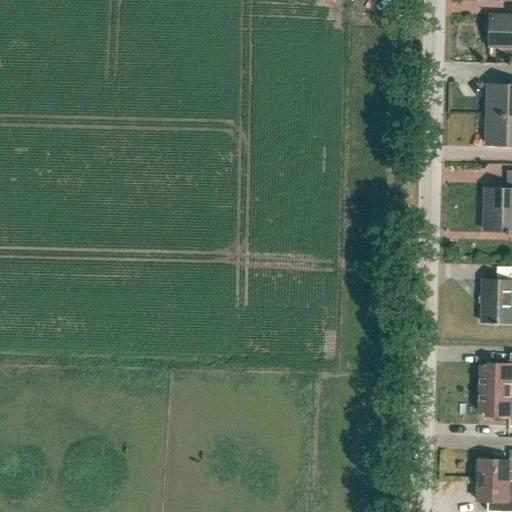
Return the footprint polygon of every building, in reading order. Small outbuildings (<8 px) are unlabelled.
[(511,17),(491,16),(490,46),(511,47),(511,17)] [(489,117),(511,117),(511,86),(489,86),(489,117)] [(511,145),(511,117),(489,117),(488,145),(511,145)] [(511,190),(486,190),(485,231),(511,231),(511,190)] [(505,282),(498,281),(484,281),(482,323),(511,323),(511,268),(505,268),(505,282)] [(481,388),(511,389),(511,381),(511,354),(511,355),(511,366),(489,366),(489,369),(482,369),(481,388)] [(468,412),(476,412),(476,363),(468,363),(468,412)] [(511,404),(511,405),(511,389),(481,388),(480,411),(487,412),(487,415),(511,415),(511,404)] [(511,462),(479,461),(479,481),(509,481),(511,481),(511,462)] [(511,511),(511,481),(509,481),(479,481),(478,501),(489,502),(488,511),(511,511)]
